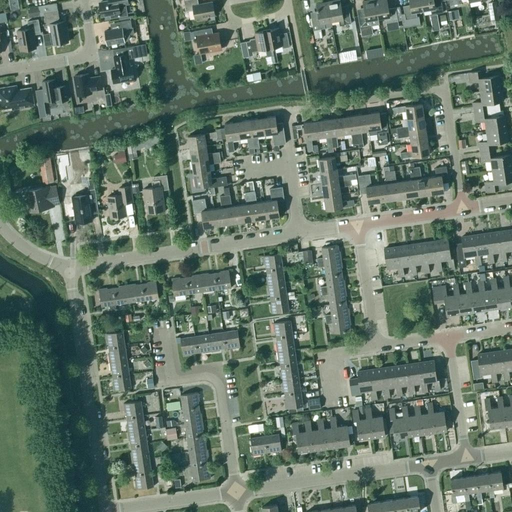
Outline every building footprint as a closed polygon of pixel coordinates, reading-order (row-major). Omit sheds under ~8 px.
[(17,0),(8,0),(11,10),(19,8),(17,0)] [(125,4),(128,3),(127,0),(109,0),(109,1),(100,3),(102,16),(111,14),(111,17),(127,15),(125,4)] [(195,19),(215,15),(213,2),(199,4),(197,0),(183,0),(186,11),(194,10),(195,19)] [(340,25),(351,23),(349,10),(342,11),(340,0),(337,0),(327,2),(331,21),(338,19),(340,25)] [(378,18),(378,19),(374,0),(370,0),(362,2),(364,13),(357,14),(360,28),(379,24),(378,18)] [(374,0),(378,19),(378,18),(385,17),(386,23),(397,21),(395,7),(388,9),(386,0),(374,0)] [(419,17),(417,17),(416,11),(423,10),(421,0),(408,0),(410,4),(403,6),(404,14),(401,14),(404,28),(420,25),(419,17)] [(431,15),(443,12),(440,0),(436,0),(434,0),(433,0),(421,0),(423,10),(430,8),(431,15)] [(316,4),(318,16),(311,17),(314,30),(315,38),(322,36),(320,29),(325,28),(324,22),(331,21),(327,2),(316,4)] [(497,2),(488,3),(491,22),(500,21),(497,2)] [(56,3),(38,6),(40,16),(44,15),(46,25),(50,24),(54,45),(63,43),(63,44),(65,43),(68,42),(64,21),(59,22),(58,18),(59,18),(58,11),(56,3)] [(29,18),(39,16),(38,7),(27,9),(29,18)] [(0,12),(1,19),(8,17),(7,8),(0,9),(0,12)] [(450,19),(459,18),(458,9),(448,11),(450,19)] [(17,31),(20,50),(36,48),(34,35),(41,33),(38,19),(27,21),(29,29),(17,31)] [(132,27),(131,20),(117,22),(118,29),(105,31),(107,44),(125,41),(127,41),(130,36),(129,35),(134,34),(133,27),(132,27)] [(238,26),(242,39),(249,37),(245,24),(238,26)] [(221,49),(218,33),(213,34),(212,28),(193,31),(195,39),(197,38),(200,53),(221,49)] [(277,55),(275,47),(282,46),(283,48),(290,47),(287,32),(280,34),(279,28),(267,30),(272,56),(277,55)] [(191,30),(184,31),(186,38),(193,37),(191,30)] [(252,52),(265,49),(267,57),(272,56),(267,30),(255,33),(256,38),(250,39),(252,52)] [(52,45),(50,33),(43,35),(45,46),(52,45)] [(361,47),(367,46),(365,35),(358,36),(361,47)] [(246,41),(240,43),(243,57),(249,56),(246,41)] [(116,68),(111,69),(114,83),(134,79),(132,65),(129,66),(127,54),(130,54),(131,58),(147,55),(145,44),(113,50),(114,56),(116,68)] [(201,54),(193,55),(195,65),(202,63),(201,54)] [(481,71),(468,73),(470,82),(478,81),(480,91),(500,88),(498,75),(482,78),(481,71)] [(260,72),(246,75),(248,82),(261,79),(260,72)] [(91,91),(102,89),(100,76),(89,78),(88,73),(74,76),(78,96),(91,93),(91,91)] [(66,85),(60,86),(60,87),(56,87),(55,79),(42,81),(45,101),(58,99),(58,101),(68,99),(66,85)] [(6,86),(0,86),(0,108),(12,107),(12,109),(34,106),(31,88),(20,90),(20,91),(17,91),(16,86),(6,87),(6,86)] [(500,111),(499,102),(502,101),(500,88),(480,91),(482,102),(473,103),(474,112),(486,110),(487,118),(504,115),(503,110),(500,111)] [(460,95),(452,96),(453,105),(461,104),(460,95)] [(422,103),(394,107),(395,113),(406,111),(407,118),(424,116),(422,103)] [(486,131),(506,127),(504,115),(487,118),(486,110),(474,112),(476,123),(485,121),(486,131)] [(369,135),(377,134),(378,145),(388,143),(386,132),(388,132),(386,113),(379,114),(379,112),(366,114),(369,130),(369,135)] [(354,115),(358,144),(363,143),(361,131),(369,130),(366,114),(354,115)] [(341,117),(344,134),(351,133),(353,144),(358,144),(354,115),(341,117)] [(274,145),(275,151),(279,150),(279,145),(286,143),(283,123),(276,124),(275,116),(262,118),(265,135),(272,134),(274,145)] [(397,128),(398,133),(426,129),(424,116),(407,118),(408,126),(397,128)] [(344,134),(341,117),(329,119),(333,147),(338,147),(336,135),(344,134)] [(259,147),(258,136),(265,135),(262,118),(250,120),(254,148),(255,148),(259,147)] [(328,152),(333,151),(333,147),(329,119),(316,121),(319,138),(326,137),(328,152)] [(254,148),(250,120),(237,122),(240,138),(247,137),(249,149),(250,154),(255,153),(254,148)] [(304,123),(308,151),(313,150),(312,145),(311,139),(319,138),(316,121),(304,123)] [(229,152),(234,151),(232,139),(240,138),(237,122),(225,123),(225,128),(221,129),(222,139),(227,138),(229,152)] [(506,127),(486,131),(488,142),(479,143),(480,152),(493,150),(492,144),(508,141),(506,127)] [(205,139),(217,137),(217,139),(222,139),(221,129),(215,129),(216,132),(188,136),(190,149),(207,146),(205,139)] [(399,138),(410,136),(411,144),(428,141),(426,129),(398,133),(399,138)] [(401,153),(402,158),(429,154),(428,141),(411,144),(412,151),(401,153)] [(136,145),(127,146),(129,160),(138,158),(136,145)] [(192,161),(220,157),(220,152),(208,154),(207,146),(190,149),(192,161)] [(124,149),(117,151),(118,154),(120,163),(127,162),(124,149)] [(493,150),(480,152),(482,162),(490,161),(492,171),(511,168),(510,155),(494,157),(493,150)] [(346,151),(334,153),(335,156),(318,159),(320,172),(337,169),(335,162),(348,160),(347,155),(346,151)] [(33,157),(18,159),(18,161),(19,169),(35,168),(33,159),(33,157)] [(50,157),(44,158),(48,183),(54,182),(50,157)] [(194,174),(210,171),(209,164),(221,162),(220,157),(192,161),(194,174)] [(446,166),(435,168),(436,176),(429,177),(431,194),(444,192),(443,183),(449,182),(446,166)] [(389,167),(384,167),(386,183),(379,184),(381,201),(393,199),(389,171),(389,167)] [(409,168),(411,180),(404,181),(406,198),(419,196),(414,167),(411,168),(409,168)] [(421,178),(419,167),(414,167),(419,196),(431,194),(429,177),(421,178)] [(484,183),(486,192),(499,190),(499,189),(503,188),(503,189),(510,187),(511,185),(511,181),(511,180),(511,169),(511,168),(492,171),(494,181),(484,183)] [(356,173),(338,177),(337,169),(320,172),(322,184),(351,180),(357,179),(356,173)] [(395,170),(390,171),(389,171),(393,199),(406,198),(404,181),(396,182),(395,170)] [(227,185),(226,176),(211,178),(210,171),(194,174),(196,186),(209,184),(210,187),(227,185)] [(149,212),(165,210),(162,190),(169,189),(166,174),(154,176),(156,187),(144,189),(145,199),(147,199),(149,212)] [(358,176),(360,191),(366,190),(368,203),(381,201),(379,184),(371,186),(370,174),(358,176)] [(88,190),(88,195),(72,197),(76,223),(93,220),(92,214),(98,213),(95,189),(93,178),(87,179),(88,190)] [(254,191),(252,180),(248,181),(254,220),(267,218),(264,201),(257,202),(255,191),(254,191)] [(324,197),(340,194),(339,187),(351,185),(351,180),(322,184),(324,197)] [(244,187),(246,204),(239,205),(242,222),(254,220),(248,181),(245,182),(246,187),(244,187)] [(27,190),(31,211),(54,206),(60,205),(56,184),(27,190)] [(118,187),(119,194),(108,196),(111,218),(127,215),(125,203),(133,202),(131,186),(118,187)] [(277,201),(284,200),(282,187),(270,189),(271,200),(264,201),(267,218),(279,216),(277,201)] [(225,195),(229,224),(242,222),(239,205),(232,206),(230,195),(229,195),(228,188),(224,188),(225,195)] [(354,205),(353,200),(341,201),(340,194),(324,197),(326,209),(354,205)] [(220,196),(222,208),(214,209),(217,226),(229,224),(225,195),(220,196)] [(207,210),(205,198),(193,200),(194,213),(201,212),(204,227),(217,226),(214,209),(207,210)] [(503,251),(505,250),(511,249),(511,229),(500,231),(503,251)] [(492,252),(500,251),(501,261),(507,261),(505,250),(503,251),(500,231),(487,233),(490,253),(492,252)] [(477,255),(480,254),(487,253),(488,263),(494,262),(492,252),(490,253),(487,233),(474,235),(477,255)] [(474,235),(461,237),(462,243),(455,244),(459,268),(466,267),(464,257),(475,255),(476,265),(478,265),(479,271),(482,271),(481,264),(480,254),(477,255),(474,235)] [(450,269),(455,268),(453,258),(451,258),(448,239),(435,241),(438,260),(441,260),(448,259),(450,269)] [(423,243),(426,262),(428,262),(435,261),(437,271),(442,270),(441,260),(438,260),(435,241),(423,243)] [(430,272),(428,262),(426,262),(423,243),(410,245),(413,264),(416,264),(423,263),(425,273),(430,272)] [(337,245),(321,247),(323,258),(317,258),(317,263),(341,259),(340,251),(338,251),(337,245)] [(416,264),(413,264),(410,245),(397,247),(400,266),(403,266),(410,265),(412,275),(417,274),(416,264)] [(387,268),(398,267),(399,277),(405,276),(403,266),(400,266),(397,247),(384,249),(387,268)] [(311,250),(303,251),(304,263),(313,262),(311,250)] [(281,253),(263,256),(264,264),(266,264),(267,270),(283,268),(281,253)] [(326,276),(341,274),(340,268),(342,267),(341,259),(317,263),(318,267),(324,266),(326,276)] [(268,276),(266,277),(267,284),(285,282),(283,268),(267,270),(268,276)] [(229,270),(220,271),(220,273),(215,274),(217,290),(231,288),(229,270)] [(200,274),(203,292),(217,290),(215,274),(208,275),(208,273),(200,274)] [(233,287),(241,286),(239,273),(231,275),(233,287)] [(186,278),(189,294),(203,292),(200,274),(192,276),(192,277),(186,278)] [(321,291),(345,288),(344,279),(342,280),(341,274),(326,276),(327,286),(321,287),(321,291)] [(511,285),(510,286),(508,276),(503,277),(504,286),(507,285),(510,306),(511,306),(511,285)] [(180,279),(179,277),(172,278),(174,296),(189,294),(186,278),(180,279)] [(504,286),(497,287),(496,278),(490,279),(492,288),(494,287),(498,308),(510,306),(507,285),(504,286)] [(498,308),(494,287),(492,288),(484,289),(483,280),(478,281),(479,290),(481,289),(485,310),(498,308)] [(156,281),(147,282),(147,283),(142,284),(144,300),(159,298),(156,281)] [(269,292),(270,292),(271,298),(287,296),(287,293),(285,282),(267,284),(269,292)] [(479,290),(471,291),(470,282),(465,283),(466,291),(469,291),(472,312),(485,310),(481,289),(479,290)] [(144,300),(142,284),(135,285),(135,284),(127,285),(130,303),(144,300)] [(466,291),(459,293),(457,284),(452,285),(454,293),(456,293),(460,314),(472,312),(469,291),(466,291)] [(130,303),(127,285),(119,286),(119,287),(113,288),(116,305),(130,303)] [(456,293),(454,293),(446,294),(445,286),(432,288),(434,303),(445,302),(447,316),(460,314),(456,293)] [(107,289),(106,288),(99,289),(101,307),(116,305),(113,288),(107,289)] [(330,304),(345,302),(344,296),(346,296),(345,288),(321,291),(322,296),(328,295),(330,304)] [(270,305),(272,313),(289,310),(288,299),(287,296),(271,298),(272,304),(270,305)] [(222,309),(232,308),(231,300),(221,302),(222,309)] [(331,315),(325,315),(325,319),(349,316),(348,308),(346,308),(345,302),(330,304),(331,315)] [(199,305),(191,306),(192,314),(200,313),(199,305)] [(349,331),(348,324),(350,324),(349,316),(325,319),(326,324),(332,323),(334,333),(349,331)] [(291,321),(273,323),(274,332),(276,331),(277,337),(293,335),(291,321)] [(232,348),(240,347),(238,330),(223,332),(226,348),(231,347),(232,348)] [(123,331),(105,333),(107,342),(108,342),(109,348),(125,345),(123,331)] [(219,349),(226,348),(223,332),(209,334),(212,351),(219,350),(219,349)] [(203,351),(203,353),(212,351),(209,334),(195,336),(197,352),(203,351)] [(277,344),(276,344),(277,352),(295,349),(293,335),(277,337),(277,344)] [(176,338),(176,343),(181,342),(183,356),(191,354),(191,353),(197,352),(195,336),(181,338),(180,337),(176,338)] [(110,354),(108,354),(110,362),(127,360),(125,345),(109,348),(110,354)] [(144,346),(140,349),(144,354),(148,350),(144,346)] [(511,348),(503,350),(506,370),(508,370),(511,368),(511,348)] [(278,360),(280,360),(281,366),(297,363),(295,349),(277,352),(278,360)] [(509,380),(508,370),(506,370),(503,350),(491,352),(493,372),(496,371),(503,370),(504,380),(509,380)] [(480,373),(490,372),(492,382),(497,381),(496,371),(493,372),(491,352),(478,354),(480,373)] [(148,359),(143,363),(147,367),(151,363),(148,359)] [(111,370),(112,370),(113,376),(129,374),(127,360),(110,362),(111,370)] [(434,360),(421,362),(424,382),(421,382),(423,392),(428,391),(427,381),(434,380),(435,390),(440,390),(439,379),(436,379),(434,360)] [(414,383),(421,382),(424,382),(421,362),(408,364),(411,384),(414,383)] [(282,372),(280,372),(281,380),(299,378),(297,363),(281,366),(282,372)] [(415,393),(414,383),(411,384),(408,364),(396,366),(398,385),(401,385),(409,384),(410,394),(415,393)] [(403,395),(401,385),(398,385),(396,366),(383,368),(386,387),(388,387),(396,386),(398,396),(403,395)] [(390,397),(388,387),(386,387),(383,368),(370,370),(373,389),(376,389),(384,388),(385,398),(390,397)] [(360,391),(371,390),(372,399),(377,399),(376,389),(373,389),(370,370),(357,371),(360,391)] [(463,374),(463,385),(471,384),(471,373),(463,374)] [(113,382),(114,391),(131,388),(129,374),(113,376),(114,382),(113,382)] [(153,377),(146,378),(147,387),(154,387),(153,377)] [(283,389),(284,388),(285,394),(301,392),(299,378),(281,380),(283,389)] [(198,401),(199,401),(198,392),(180,395),(182,409),(199,407),(198,401)] [(284,401),(286,409),(303,406),(301,392),(285,394),(286,401),(284,401)] [(511,405),(511,406),(504,407),(502,397),(497,398),(498,407),(501,407),(504,427),(511,425),(511,405)] [(159,398),(151,399),(153,409),(160,408),(159,398)] [(318,398),(307,400),(308,410),(320,408),(318,398)] [(484,399),(486,410),(488,409),(491,429),(504,427),(501,407),(498,407),(491,408),(489,399),(484,399)] [(141,401),(124,403),(125,411),(126,411),(127,417),(143,415),(141,401)] [(180,401),(166,403),(167,407),(167,411),(181,409),(180,401)] [(444,411),(433,413),(432,403),(427,403),(428,414),(430,413),(433,433),(447,431),(444,411)] [(430,413),(428,414),(421,415),(419,405),(417,405),(414,405),(416,415),(418,415),(421,435),(433,433),(430,413)] [(418,415),(416,415),(408,417),(406,406),(402,407),(403,417),(405,417),(408,436),(421,435),(418,415)] [(184,424),(202,421),(201,413),(199,413),(199,407),(182,409),(184,424)] [(371,438),(385,436),(382,417),(372,418),(371,408),(365,409),(367,419),(368,419),(371,438)] [(389,409),(391,419),(393,419),(396,438),(408,436),(405,417),(403,417),(396,418),(394,408),(389,409)] [(353,411),(354,421),(356,421),(359,440),(371,438),(368,419),(367,419),(359,420),(358,410),(353,411)] [(128,423),(127,423),(128,432),(146,429),(143,415),(127,417),(128,423)] [(156,427),(163,426),(162,416),(155,416),(156,427)] [(330,418),(331,428),(334,427),(337,447),(350,445),(347,426),(336,427),(335,417),(330,418)] [(334,427),(331,428),(324,429),(323,419),(318,420),(319,430),(322,429),(324,449),(337,447),(334,427)] [(186,438),(203,435),(202,430),(203,429),(202,421),(184,424),(186,438)] [(322,429),(319,430),(311,431),(310,421),(305,421),(307,431),(309,431),(312,451),(324,449),(322,429)] [(292,423),(294,434),(296,433),(299,453),(312,451),(309,431),(307,431),(299,433),(297,423),(292,423)] [(175,427),(165,429),(167,439),(177,438),(175,427)] [(129,440),(130,439),(131,446),(148,443),(146,429),(128,432),(129,440)] [(279,434),(265,436),(267,453),(281,451),(279,434)] [(188,452),(206,449),(205,441),(204,441),(203,435),(186,438),(188,452)] [(267,453),(265,436),(250,438),(253,455),(267,453)] [(162,451),(167,445),(162,441),(157,447),(162,451)] [(132,452),(131,452),(132,460),(150,458),(148,443),(131,446),(132,452)] [(191,466),(207,464),(206,458),(208,458),(206,449),(188,452),(191,466)] [(177,453),(169,454),(170,462),(178,461),(177,453)] [(133,468),(135,468),(136,474),(152,472),(150,458),(132,460),(133,468)] [(210,478),(209,470),(208,470),(207,464),(191,466),(193,481),(210,478)] [(135,481),(136,489),(154,486),(152,472),(136,474),(136,480),(135,481)] [(499,502),(498,496),(494,496),(493,488),(502,487),(503,487),(503,484),(501,472),(488,474),(490,489),(489,489),(491,503),(493,503),(499,502)] [(477,499),(478,504),(483,503),(482,499),(481,490),(489,489),(490,489),(488,474),(475,475),(478,491),(476,491),(477,499)] [(464,493),(465,501),(469,500),(468,492),(476,491),(478,491),(475,475),(463,477),(465,493),(464,493)] [(456,494),(464,493),(465,493),(463,477),(450,479),(453,494),(451,494),(452,503),(457,502),(456,494)] [(414,511),(420,511),(418,496),(405,498),(406,511),(414,511)] [(406,511),(405,498),(392,500),(394,511),(406,511)] [(394,511),(392,500),(380,502),(381,511),(394,511)] [(368,511),(381,511),(380,502),(367,503),(368,511)]
